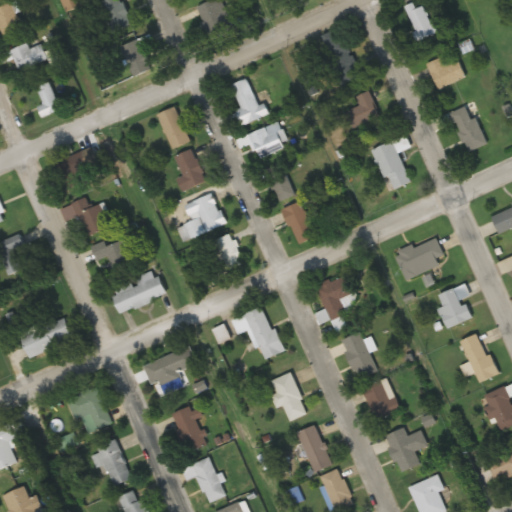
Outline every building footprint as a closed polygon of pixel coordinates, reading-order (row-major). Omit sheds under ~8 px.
[(132,26),(123,0),(108,0),(103,2),(113,33),(132,26)] [(223,0),(217,0),(198,7),(210,42),(235,32),(223,0)] [(16,1),(0,1),(0,31),(16,31),(16,1)] [(416,9),(415,5),(407,7),(417,41),(436,35),(428,6),(416,9)] [(361,79),(343,29),(323,35),(341,85),(361,79)] [(121,49),(134,79),(154,70),(140,40),(121,49)] [(445,66),(443,60),(429,63),(436,88),(467,80),(462,62),(445,66)] [(232,86),(242,110),(237,111),(244,127),(271,116),(266,104),(260,106),(249,79),(232,86)] [(45,106),(40,107),(43,118),(61,112),(52,87),(40,91),(45,106)] [(357,98),(360,107),(345,113),(352,130),(381,118),(371,92),(357,98)] [(451,115),(467,152),(486,143),(470,106),(451,115)] [(175,150),(193,142),(176,108),(159,116),(175,150)] [(261,159),(287,149),(277,124),(251,135),(261,159)] [(373,151),(388,192),(411,184),(400,154),(412,149),(408,137),(373,151)] [(176,158),(185,177),(179,180),(184,193),(209,181),(194,149),(176,158)] [(79,177),(101,169),(95,150),(56,163),(65,190),(82,184),(79,177)] [(279,203),(296,196),(284,164),(267,171),(279,203)] [(227,226),(216,195),(187,206),(193,224),(180,229),(184,241),(227,226)] [(76,203),(86,239),(116,231),(109,204),(91,209),(89,199),(76,203)] [(285,209),(297,245),(316,238),(304,203),(285,209)] [(511,229),(511,207),(493,215),(501,234),(511,229)] [(228,272),(247,262),(232,234),(213,244),(228,272)] [(447,263),(437,238),(396,254),(406,280),(447,263)] [(2,239),(2,275),(18,275),(18,249),(23,249),(23,239),(2,239)] [(107,242),(92,248),(98,262),(109,258),(116,275),(140,265),(130,239),(109,248),(107,242)] [(135,280),(113,289),(123,315),(169,295),(159,270),(135,280)] [(317,289),(332,320),(347,313),(345,308),(359,301),(347,276),(317,289)] [(450,329),(475,319),(462,288),(437,297),(450,329)] [(233,321),(239,335),(251,330),(264,361),(285,353),(266,307),(233,321)] [(32,359),(76,337),(67,318),(23,339),(32,359)] [(378,372),(371,354),(372,354),(363,334),(343,342),(360,381),(378,372)] [(481,334),(462,343),(481,385),(499,376),(481,334)] [(152,384),(160,381),(161,384),(200,370),(192,348),(145,366),(152,384)] [(286,407),(292,422),(310,414),(293,374),(275,382),(280,395),(274,397),(279,410),(286,407)] [(403,411),(392,387),(388,389),(385,380),(364,390),(379,422),(403,411)] [(98,388),(71,399),(86,435),(113,423),(98,388)] [(488,394),(499,435),(511,431),(511,394),(510,388),(488,394)] [(188,454),(206,448),(193,408),(175,414),(188,454)] [(0,430),(0,470),(18,464),(11,444),(19,441),(17,434),(20,433),(17,424),(0,430)] [(315,474),(334,467),(318,426),(300,434),(315,474)] [(387,437),(402,473),(423,465),(418,452),(423,450),(417,434),(410,437),(406,429),(387,437)] [(78,444),(73,434),(57,442),(62,453),(78,444)] [(93,456),(100,475),(110,472),(115,486),(133,479),(119,440),(98,447),(101,454),(93,456)] [(511,479),(511,453),(488,463),(497,485),(511,479)] [(228,496),(210,458),(193,466),(211,504),(228,496)] [(337,511),(343,511),(356,508),(342,470),(324,477),(337,511)] [(448,511),(437,478),(411,487),(419,511),(448,511)] [(10,511),(45,511),(47,511),(39,495),(32,499),(26,486),(3,497),(10,511)] [(122,496),(127,511),(150,511),(146,498),(140,500),(137,491),(122,496)]
